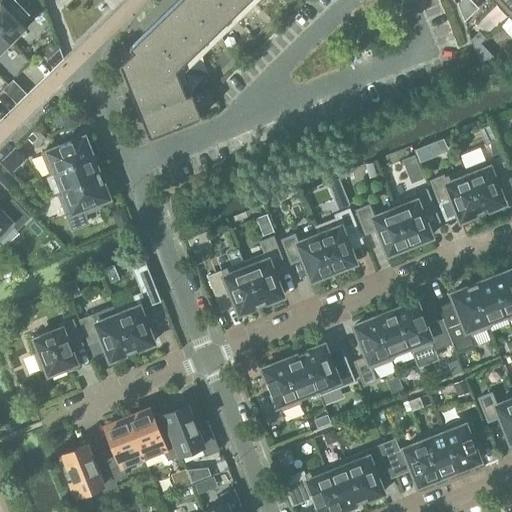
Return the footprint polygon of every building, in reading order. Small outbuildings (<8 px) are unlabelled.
[(29,15),(14,0),(9,0),(5,4),(2,1),(0,2),(0,31),(9,41),(26,25),(22,22),(29,15)] [(185,0),(119,64),(149,137),(201,117),(183,72),(257,0),(185,0)] [(457,6),(460,12),(472,2),(470,0),(460,0),(456,3),(457,6)] [(511,0),(498,0),(496,3),(508,16),(511,12),(511,0)] [(478,8),(472,2),(460,12),(464,22),(478,8)] [(0,50),(9,41),(0,31),(0,50)] [(470,39),(474,50),(481,43),(486,38),(479,31),(470,39)] [(494,57),(481,43),(474,50),(479,63),(494,57)] [(63,58),(58,49),(46,61),(53,68),(63,58)] [(15,91),(20,87),(13,80),(3,89),(10,97),(15,91)] [(27,94),(20,87),(15,91),(10,97),(16,104),(27,94)] [(32,132),(27,138),(32,143),(37,138),(38,138),(32,132)] [(56,172),(55,172),(92,157),(84,136),(72,141),(71,141),(59,145),(59,146),(41,153),(49,173),(50,175),(56,172)] [(493,158),(502,155),(496,139),(490,142),(493,158)] [(435,156),(430,143),(415,150),(420,162),(435,156)] [(25,158),(16,148),(1,162),(11,172),(25,158)] [(418,165),(414,156),(403,160),(407,170),(418,165)] [(98,172),(92,157),(55,172),(56,172),(50,175),(49,173),(45,175),(53,196),(58,194),(57,193),(63,191),(63,192),(101,177),(99,171),(98,172)] [(487,160),(465,169),(482,212),(487,210),(504,203),(500,194),(511,188),(511,178),(505,160),(489,166),(487,160)] [(22,185),(0,162),(0,181),(13,195),(22,185)] [(373,163),(366,165),(369,177),(376,175),(373,163)] [(477,214),(482,212),(465,169),(444,177),(443,175),(430,180),(439,204),(452,199),(460,221),(477,214)] [(63,192),(58,194),(66,215),(72,230),(89,223),(85,213),(100,207),(98,202),(109,198),(103,182),(101,177),(63,192)] [(395,208),(409,245),(431,237),(427,227),(440,222),(427,188),(393,201),(393,202),(392,203),(394,208),(395,208)] [(0,240),(13,227),(14,226),(14,227),(17,229),(29,217),(6,193),(0,198),(0,240)] [(350,204),(346,194),(334,199),(338,209),(350,204)] [(395,208),(394,208),(375,216),(370,204),(355,210),(365,234),(377,229),(387,254),(409,245),(395,208)] [(131,224),(123,206),(112,211),(119,229),(131,224)] [(319,234),(333,271),(355,262),(349,247),(361,242),(348,208),(334,214),(336,219),(316,227),(319,234)] [(228,219),(231,228),(238,225),(234,216),(228,219)] [(333,271),(319,234),(299,242),(295,233),(281,239),(291,263),(303,259),(311,280),(333,271)] [(264,253),(244,262),(261,305),(266,303),(266,302),(283,296),(273,271),(285,266),(273,236),(260,241),(264,253)] [(197,243),(190,246),(193,253),(200,250),(197,243)] [(255,307),(261,305),(244,262),(222,270),(208,276),(222,311),(235,305),(239,313),(255,307)] [(155,288),(146,264),(133,269),(142,292),(142,293),(155,288)] [(511,268),(492,277),(509,320),(511,318),(511,268)] [(477,282),(471,285),(488,327),(490,327),(492,331),(510,324),(509,320),(492,277),(477,283),(477,282)] [(441,304),(438,305),(444,318),(453,342),(457,352),(474,346),(469,335),(488,327),(471,285),(466,287),(451,293),(453,299),(441,304)] [(135,300),(114,308),(117,314),(131,352),(137,349),(153,342),(149,331),(154,329),(148,314),(143,316),(139,307),(159,299),(155,288),(142,293),(142,292),(133,295),(135,300)] [(69,303),(64,291),(54,295),(58,306),(69,303)] [(416,301),(395,309),(410,346),(412,352),(431,344),(434,350),(453,342),(444,318),(425,326),(416,301)] [(92,314),(79,319),(89,343),(101,339),(110,360),(126,353),(127,354),(131,352),(117,314),(114,308),(113,306),(92,314)] [(390,354),(410,346),(395,309),(375,317),(390,354)] [(392,359),(390,354),(375,317),(354,325),(366,356),(354,361),(363,385),(376,380),(371,368),(392,359)] [(72,319),(59,324),(61,328),(34,339),(39,352),(34,354),(40,370),(45,368),(48,374),(50,373),(52,376),(66,370),(65,367),(76,363),(71,351),(72,351),(71,349),(82,344),(72,319)] [(303,352),(318,389),(320,395),(354,381),(343,353),(329,359),(323,344),(308,350),(303,352)] [(297,354),(283,360),(298,397),(318,389),(303,352),(297,354)] [(298,397),(283,360),(262,368),(267,381),(266,381),(271,394),(260,399),(269,423),(283,417),(280,410),(300,402),(298,397)] [(448,364),(452,375),(463,371),(459,360),(448,364)] [(464,379),(454,383),(459,394),(468,391),(464,379)] [(511,398),(497,404),(492,392),(478,397),(487,422),(500,417),(510,442),(511,441),(511,398)] [(419,397),(408,401),(412,410),(423,406),(419,397)] [(171,430),(181,453),(202,445),(206,454),(218,449),(209,426),(197,431),(186,405),(183,406),(182,404),(166,410),(167,412),(164,414),(170,430),(171,430)] [(129,416),(127,417),(143,457),(165,449),(169,458),(181,453),(171,430),(170,430),(160,435),(149,408),(146,409),(145,407),(128,413),(129,416)] [(325,414),(312,419),(315,427),(329,422),(325,414)] [(116,452),(104,457),(108,466),(114,480),(147,467),(143,457),(127,417),(125,418),(124,415),(107,422),(108,424),(105,425),(116,452)] [(442,426),(459,469),(479,461),(474,448),(475,448),(470,436),(462,418),(442,426)] [(423,440),(424,440),(439,477),(459,469),(442,426),(421,434),(423,440)] [(333,431),(324,434),(328,443),(337,440),(333,431)] [(418,485),(439,477),(424,440),(423,440),(399,450),(395,438),(381,444),(394,476),(411,469),(418,485)] [(381,444),(345,458),(362,501),(368,499),(367,499),(383,493),(379,482),(394,476),(381,444)] [(117,489),(114,480),(108,466),(96,471),(86,445),(78,448),(77,446),(60,452),(67,469),(69,468),(74,481),(71,482),(76,495),(102,485),(105,494),(117,489)] [(345,458),(325,466),(342,509),(357,503),(362,501),(345,458)] [(319,511),(333,511),(342,509),(325,466),(305,474),(303,470),(280,479),(291,506),(313,498),(316,505),(319,511)] [(204,480),(195,484),(198,493),(208,489),(204,480)] [(203,511),(242,511),(233,489),(221,494),(225,503),(204,511),(203,511)]
